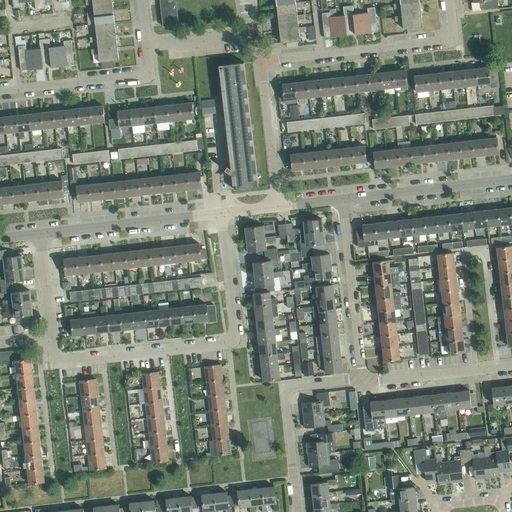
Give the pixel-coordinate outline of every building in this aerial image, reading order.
[(41,9),(39,0),(26,0),(26,2),(35,1),(36,9),(41,9)] [(113,9),(112,0),(85,0),(86,5),(93,4),(94,12),(113,9)] [(176,0),(160,0),(163,26),(179,25),(176,0)] [(473,0),(474,2),(480,1),(481,9),(499,7),(497,0),(473,0)] [(297,15),(297,7),(304,7),(303,2),(296,3),(277,5),(278,18),(304,15),(304,14),(297,15)] [(421,14),(420,2),(394,5),(394,9),(401,8),(402,16),(395,16),(395,17),(421,14)] [(365,33),(362,13),(354,14),(353,5),(348,6),(351,35),(365,33)] [(351,35),(348,6),(343,6),(344,15),(336,16),(338,36),(351,35)] [(378,32),(375,7),(367,8),(368,12),(362,13),(365,33),(378,32)] [(115,22),(113,9),(94,12),(87,12),(88,17),(95,17),(96,24),(115,22)] [(338,36),(336,16),(330,17),(329,12),(322,13),(325,38),(338,36)] [(423,27),(421,14),(395,17),(396,21),(403,21),(403,29),(423,27)] [(299,27),(298,20),(305,19),(304,15),(278,18),(280,30),(306,27),(299,27)] [(116,35),(115,22),(96,24),(97,36),(90,37),(90,38),(116,35)] [(300,41),(299,32),(306,32),(306,27),(280,30),(281,43),(300,41)] [(117,47),(116,35),(90,38),(90,42),(97,41),(98,49),(91,49),(91,50),(117,47)] [(61,66),(58,46),(50,47),(49,38),(44,39),(47,68),(61,66)] [(47,68),(44,39),(39,39),(40,48),(32,49),(34,69),(47,68)] [(64,46),(58,46),(61,66),(74,65),(71,40),(64,41),(64,46)] [(34,69),(32,49),(26,50),(26,45),(18,46),(21,71),(34,69)] [(119,60),(117,47),(91,50),(92,54),(99,54),(100,62),(102,62),(113,60),(119,60)] [(219,65),(232,169),(227,166),(225,170),(229,173),(229,176),(232,175),(234,189),(258,187),(253,144),(244,62),(219,65)] [(499,86),(496,66),(483,68),(485,84),(490,83),(491,87),(499,86)] [(485,84),(483,68),(469,69),(471,85),(485,84)] [(471,85),(469,69),(456,71),(457,87),(471,85)] [(406,70),(393,71),(395,87),(408,86),(406,70)] [(395,87),(393,71),(381,73),(383,89),(395,87)] [(457,87),(456,71),(442,73),(444,89),(457,87)] [(383,89),(381,73),(369,74),(371,90),(383,89)] [(444,89),(442,73),(428,74),(430,90),(429,90),(429,98),(434,97),(434,90),(444,89)] [(371,90),(369,74),(356,75),(358,91),(371,90)] [(430,90),(428,74),(415,76),(416,92),(429,90),(430,90)] [(358,91),(356,75),(344,77),(346,93),(358,91)] [(346,93),(344,77),(332,78),(334,94),(346,93)] [(334,94),(332,78),(320,80),(321,96),(334,94)] [(321,96),(320,80),(307,81),(309,97),(321,96)] [(309,97),(307,81),(295,83),(297,99),(309,97)] [(297,99),(295,83),(283,84),(284,100),(297,99)] [(216,113),(214,99),(202,100),(203,114),(216,113)] [(192,102),(180,104),(181,120),(194,118),(192,102)] [(181,120),(180,104),(167,105),(169,121),(181,120)] [(298,104),(290,105),(291,119),(299,118),(298,104)] [(169,121),(167,105),(155,106),(157,123),(169,121)] [(103,106),(91,107),(92,123),(105,122),(103,106)] [(157,123),(155,106),(142,108),(144,124),(157,123)] [(92,123),(91,107),(78,108),(80,124),(92,123)] [(80,124),(78,108),(66,110),(68,126),(80,124)] [(144,124),(142,108),(130,109),(132,125),(144,124)] [(132,125),(130,109),(118,111),(119,118),(120,127),(132,125)] [(68,126),(66,110),(54,111),(55,127),(68,126)] [(55,127),(54,111),(41,112),(43,129),(55,127)] [(43,129),(41,112),(29,114),(31,130),(43,129)] [(31,130),(29,114),(17,115),(18,131),(31,130)] [(18,131),(17,115),(4,117),(6,133),(18,131)] [(120,127),(119,118),(110,119),(109,119),(110,129),(111,138),(121,137),(120,127)] [(204,149),(202,133),(196,133),(196,140),(197,142),(197,145),(197,148),(197,149),(204,149)] [(497,137),(484,139),(486,155),(499,153),(497,137)] [(486,155),(484,139),(472,140),(474,156),(486,155)] [(474,156),(472,140),(460,142),(462,158),(474,156)] [(462,158),(460,142),(447,143),(448,145),(449,159),(462,158)] [(449,159),(448,145),(447,143),(435,144),(437,161),(449,159)] [(437,161),(435,144),(423,146),(425,162),(437,161)] [(365,146),(352,147),(354,163),(367,162),(365,146)] [(425,162),(423,146),(410,147),(412,163),(425,162)] [(354,163),(352,147),(340,148),(342,164),(354,163)] [(412,163),(410,147),(398,149),(400,165),(412,163)] [(342,164),(340,148),(328,150),(330,166),(342,164)] [(400,165),(398,149),(386,150),(388,166),(400,165)] [(330,166),(328,150),(315,151),(317,167),(330,166)] [(388,166),(386,150),(373,152),(375,168),(388,166)] [(317,167),(315,151),(303,153),(305,169),(317,167)] [(305,169),(303,153),(291,154),(292,170),(305,169)] [(77,179),(76,167),(69,168),(70,180),(77,179)] [(200,172),(188,173),(190,189),(202,188),(200,172)] [(190,189),(188,173),(175,174),(177,190),(190,189)] [(177,190),(175,174),(163,176),(165,192),(177,190)] [(165,192),(163,176),(151,177),(153,193),(165,192)] [(153,193),(151,177),(138,179),(140,195),(153,193)] [(140,195),(138,179),(126,180),(128,196),(140,195)] [(64,196),(63,194),(62,180),(50,182),(51,198),(64,196)] [(128,196),(126,180),(114,181),(116,198),(128,196)] [(116,198),(114,181),(101,183),(103,199),(116,198)] [(12,186),(13,186),(12,182),(7,182),(7,187),(0,188),(2,204),(14,202),(12,186)] [(50,182),(49,182),(37,183),(39,199),(51,198),(50,182)] [(39,199),(37,183),(25,185),(27,201),(39,199)] [(103,199),(101,183),(89,184),(91,200),(103,199)] [(91,200),(89,184),(77,186),(79,202),(91,200)] [(25,185),(13,186),(12,186),(14,202),(27,201),(25,185)] [(511,224),(510,208),(498,209),(500,225),(511,224)] [(500,225),(498,209),(485,210),(487,226),(500,225)] [(487,226),(485,210),(473,212),(475,228),(476,232),(481,231),(480,227),(487,226)] [(475,228),(473,212),(461,213),(463,229),(463,232),(468,232),(468,229),(475,228)] [(463,229),(461,213),(449,215),(451,231),(450,231),(451,234),(456,233),(455,230),(463,229)] [(451,231),(449,215),(436,216),(438,232),(450,231),(451,231)] [(438,232),(436,216),(424,217),(426,233),(438,232)] [(426,233),(424,217),(412,219),(414,235),(426,233)] [(305,233),(323,231),(321,219),(304,221),(305,228),(292,229),(292,223),(286,224),(287,235),(295,234),(300,234),(305,233)] [(414,235),(412,219),(400,220),(402,236),(402,242),(407,242),(406,236),(414,235)] [(402,236),(400,220),(387,222),(389,238),(389,241),(394,240),(393,237),(402,236)] [(389,238),(387,222),(375,223),(377,239),(389,238)] [(377,239),(375,223),(363,224),(363,230),(356,231),(358,247),(370,246),(370,240),(377,239)] [(264,231),(274,230),(274,224),(263,226),(263,225),(246,227),(247,240),(265,237),(264,231)] [(287,235),(286,224),(278,225),(279,236),(287,235)] [(300,240),(301,251),(313,250),(312,244),(324,243),(323,231),(305,233),(300,234),(300,240)] [(275,236),(265,237),(247,240),(248,252),(264,250),(265,255),(277,254),(276,248),(266,249),(265,243),(276,241),(275,236)] [(201,259),(200,249),(199,243),(187,245),(189,261),(201,259)] [(189,261),(187,245),(175,246),(177,262),(189,261)] [(511,245),(497,247),(498,260),(511,258),(511,245)] [(177,262),(175,246),(162,247),(164,263),(177,262)] [(164,263),(162,247),(150,249),(152,265),(164,263)] [(23,267),(21,255),(7,257),(6,249),(0,250),(0,258),(4,258),(4,264),(0,264),(0,270),(5,269),(23,267)] [(152,265),(150,249),(138,250),(140,266),(152,265)] [(140,266),(138,250),(125,252),(127,268),(140,266)] [(314,255),(313,250),(301,251),(301,257),(312,256),(313,263),(302,264),(303,269),(313,268),(331,266),(329,254),(314,255)] [(127,268),(125,252),(113,253),(115,269),(127,268)] [(453,252),(448,253),(437,254),(439,267),(455,265),(453,252)] [(115,269),(113,253),(101,254),(103,270),(115,269)] [(103,270),(101,254),(88,256),(90,272),(103,270)] [(278,265),(277,254),(265,255),(266,261),(254,262),(255,274),(273,272),(272,266),(278,265)] [(90,272),(88,256),(76,257),(78,273),(90,272)] [(78,273),(76,257),(64,259),(66,275),(78,273)] [(511,270),(511,258),(498,260),(499,272),(511,270)] [(390,268),(389,260),(373,262),(374,275),(390,273),(398,272),(398,267),(390,268)] [(456,277),(455,265),(439,267),(440,279),(456,277)] [(314,274),(304,276),(304,281),(305,287),(310,287),(316,286),(331,284),(330,278),(332,278),(331,266),(313,268),(314,274)] [(24,279),(23,267),(5,269),(6,276),(0,276),(0,281),(1,288),(13,286),(12,281),(24,279)] [(511,283),(511,270),(499,272),(501,285),(511,283)] [(274,285),(273,277),(284,276),(283,271),(273,272),(255,274),(256,287),(259,286),(259,293),(270,291),(269,285),(274,285)] [(391,281),(390,273),(374,275),(375,287),(392,285),(395,285),(395,280),(391,281)] [(458,290),(456,277),(440,279),(442,292),(458,290)] [(511,295),(511,283),(501,285),(502,297),(511,295)] [(316,286),(310,287),(310,290),(311,293),(317,292),(317,299),(334,297),(333,284),(331,284),(316,286)] [(392,292),(392,285),(375,287),(377,299),(393,297),(400,296),(399,291),(392,292)] [(14,292),(13,286),(1,288),(1,294),(12,292),(13,299),(2,301),(3,306),(5,305),(13,304),(31,302),(30,290),(14,292)] [(459,302),(458,290),(442,292),(443,304),(459,302)] [(277,303),(276,298),(271,298),(270,291),(259,293),(253,293),(255,306),(277,303)] [(511,295),(502,297),(504,309),(511,308),(511,295)] [(318,305),(312,306),(312,307),(313,312),(336,309),(334,297),(317,299),(318,305)] [(394,304),(393,297),(377,299),(378,311),(394,309),(401,309),(401,304),(394,304)] [(33,314),(31,302),(13,304),(5,305),(6,312),(4,312),(4,318),(15,316),(15,317),(33,314)] [(460,314),(459,302),(443,304),(444,316),(460,314)] [(157,310),(157,309),(157,303),(151,304),(152,310),(145,311),(147,327),(159,326),(157,310)] [(278,315),(277,303),(255,306),(256,318),(273,316),(278,315)] [(206,304),(194,305),(196,321),(208,320),(208,322),(216,321),(215,305),(207,306),(206,304)] [(110,331),(108,315),(107,305),(102,306),(100,308),(101,316),(96,317),(98,333),(110,331)] [(196,321),(194,305),(182,307),(183,323),(196,321)] [(122,330),(120,314),(119,306),(115,306),(116,314),(108,315),(110,331),(122,330)] [(183,323),(182,307),(169,308),(171,324),(183,323)] [(85,334),(84,318),(73,319),(72,308),(66,309),(68,320),(71,319),(73,335),(85,334)] [(169,308),(157,309),(157,310),(159,326),(171,324),(169,308)] [(337,321),(336,309),(313,312),(313,317),(319,316),(320,323),(337,321)] [(403,315),(395,316),(394,309),(378,311),(380,323),(396,322),(396,321),(404,320),(403,315)] [(85,334),(98,333),(96,317),(95,311),(83,312),(84,318),(85,334)] [(147,327),(145,311),(133,312),(134,328),(147,327)] [(134,328),(133,312),(120,314),(122,330),(134,328)] [(462,326),(460,314),(444,316),(437,317),(438,322),(445,321),(446,328),(462,326)] [(274,329),(273,316),(256,318),(257,331),(274,329)] [(338,334),(337,321),(320,323),(322,336),(338,334)] [(397,334),(396,322),(380,323),(381,336),(397,334)] [(463,339),(462,326),(446,328),(439,328),(439,334),(446,333),(447,340),(463,339)] [(276,341),(275,334),(280,334),(279,328),(274,329),(257,331),(259,343),(276,341)] [(340,346),(338,334),(322,336),(323,348),(340,346)] [(398,346),(397,334),(381,336),(382,348),(398,346)] [(464,351),(463,339),(447,340),(442,341),(443,346),(448,345),(448,353),(464,351)] [(277,353),(276,341),(259,343),(260,355),(277,353)] [(324,354),(317,355),(318,361),(320,361),(341,358),(340,346),(323,348),(324,354)] [(400,359),(398,346),(382,348),(384,361),(400,359)] [(260,355),(262,367),(278,365),(278,359),(285,358),(284,352),(277,353),(260,355)] [(15,360),(15,361),(12,361),(12,365),(15,365),(16,374),(32,372),(30,358),(15,360)] [(320,361),(318,361),(318,366),(325,366),(326,373),(343,371),(341,358),(320,361)] [(314,374),(313,361),(309,362),(303,363),(304,376),(314,374)] [(204,366),(206,381),(223,379),(221,364),(204,366)] [(280,378),(278,365),(262,367),(263,380),(280,378)] [(34,386),(32,372),(16,374),(12,375),(13,379),(17,378),(18,388),(34,386)] [(142,374),(144,389),(161,387),(159,372),(142,374)] [(79,381),(81,396),(98,394),(96,379),(79,381)] [(225,394),(223,379),(206,381),(208,396),(225,394)] [(35,400),(34,386),(18,388),(20,401),(35,400)] [(506,403),(504,386),(492,388),(494,405),(506,403)] [(162,401),(161,387),(144,389),(145,403),(162,401)] [(471,407),(469,390),(457,392),(459,409),(471,407)] [(330,405),(328,392),(316,393),(317,401),(302,403),(303,415),(324,413),(323,406),(330,405)] [(459,409),(457,392),(444,393),(446,410),(459,409)] [(446,410),(444,393),(432,395),(434,411),(435,418),(440,418),(439,411),(446,410)] [(100,409),(98,394),(81,396),(83,411),(100,409)] [(226,409),(225,394),(208,396),(209,411),(226,409)] [(434,411),(432,395),(420,396),(422,413),(434,411)] [(422,413),(420,396),(407,397),(409,414),(422,413)] [(409,414),(407,397),(395,399),(397,416),(409,414)] [(397,416),(395,399),(383,400),(385,417),(397,416)] [(37,413),(35,400),(20,401),(21,415),(37,413)] [(374,430),(374,429),(386,427),(385,417),(383,400),(370,402),(371,406),(363,407),(365,431),(374,430)] [(164,416),(162,401),(145,403),(147,418),(164,416)] [(101,423),(100,409),(83,411),(84,425),(101,423)] [(228,423),(226,409),(209,411),(211,425),(228,423)] [(38,427),(37,413),(21,415),(23,429),(38,427)] [(331,420),(325,421),(324,413),(303,415),(305,428),(328,425),(328,432),(335,432),(343,431),(342,424),(331,425),(331,420)] [(166,431),(164,416),(147,418),(149,433),(166,431)] [(103,438),(101,423),(84,425),(86,440),(103,438)] [(230,438),(228,423),(211,425),(213,440),(230,438)] [(40,440),(38,427),(23,429),(24,442),(40,440)] [(469,429),(470,437),(485,435),(484,427),(469,429)] [(167,445),(166,431),(149,433),(150,447),(167,445)] [(307,443),(308,455),(328,453),(335,452),(334,440),(336,440),(335,432),(328,432),(310,434),(311,442),(307,443)] [(511,436),(506,437),(500,438),(502,450),(496,451),(498,472),(499,472),(511,470),(508,450),(511,449),(511,436)] [(371,437),(364,438),(365,450),(373,449),(372,443),(371,437)] [(105,453),(103,438),(86,440),(88,455),(105,453)] [(231,453),(230,438),(213,440),(214,455),(231,453)] [(41,454),(40,440),(24,442),(26,456),(41,454)] [(169,460),(167,445),(150,447),(152,462),(169,460)] [(487,477),(484,457),(478,458),(478,453),(472,454),(471,448),(465,449),(467,463),(473,462),(475,479),(487,477)] [(438,479),(435,458),(429,459),(429,455),(426,455),(425,449),(413,451),(415,465),(424,463),(426,480),(438,479)] [(461,463),(467,463),(465,449),(459,449),(459,455),(453,456),(454,460),(448,461),(450,482),(463,480),(461,463)] [(498,472),(496,451),(490,452),(490,456),(484,457),(487,477),(499,476),(499,472),(498,472)] [(106,468),(105,453),(88,455),(89,470),(106,468)] [(338,458),(329,459),(328,453),(308,455),(309,467),(319,466),(320,474),(340,471),(338,458)] [(450,482),(448,461),(442,462),(441,453),(436,454),(436,458),(435,458),(438,479),(438,483),(450,482)] [(43,468),(41,454),(26,456),(27,469),(43,468)] [(375,470),(374,457),(363,458),(364,471),(375,470)] [(45,481),(43,468),(27,469),(29,483),(45,481)] [(400,501),(416,499),(415,486),(399,488),(399,487),(397,487),(396,476),(389,477),(390,488),(391,492),(392,499),(400,499),(400,501)] [(311,484),(313,496),(329,494),(329,492),(328,485),(336,484),(335,479),(327,480),(327,482),(311,484)] [(274,486),(262,488),(264,504),(266,504),(273,503),(274,511),(279,510),(278,502),(276,502),(274,486)] [(264,504),(262,488),(250,489),(252,505),(254,505),(261,504),(262,511),(264,511),(267,511),(266,504),(264,504)] [(252,505),(250,489),(237,491),(239,507),(249,506),(250,511),(254,511),(254,505),(252,505)] [(337,491),(329,492),(329,494),(313,496),(314,508),(330,506),(330,504),(329,497),(337,496),(337,491)] [(229,508),(227,495),(227,492),(214,493),(216,509),(218,509),(225,508),(225,511),(230,511),(230,508),(229,508)] [(216,509),(214,493),(202,495),(203,511),(214,510),(213,511),(218,511),(218,509),(216,509)] [(193,511),(193,508),(198,507),(197,496),(191,497),(191,496),(179,497),(180,511),(194,511),(193,511)] [(180,511),(179,497),(166,499),(167,511),(180,511)] [(407,511),(417,511),(416,499),(400,501),(400,499),(392,499),(392,504),(400,503),(401,511),(407,511)] [(155,511),(154,500),(142,502),(143,511),(155,511)] [(143,511),(142,502),(131,503),(131,511),(143,511)] [(338,503),(330,504),(330,506),(314,508),(314,511),(330,511),(330,509),(339,508),(338,503)]
